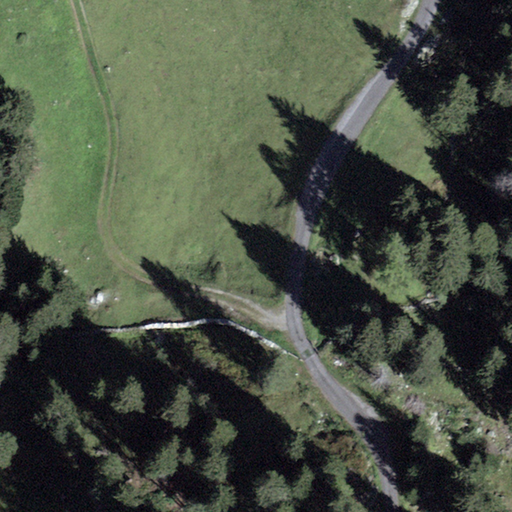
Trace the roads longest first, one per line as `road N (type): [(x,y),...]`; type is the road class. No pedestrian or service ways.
road 1 (track): [(433,0),(428,25),(328,163),(301,223),(292,309),(314,374),(374,436),(390,511)]
road 2 (track): [(294,319),(148,277),(109,245),(114,130),(75,0)]
